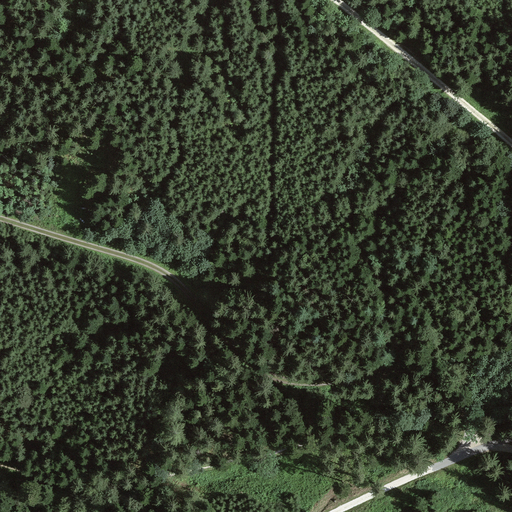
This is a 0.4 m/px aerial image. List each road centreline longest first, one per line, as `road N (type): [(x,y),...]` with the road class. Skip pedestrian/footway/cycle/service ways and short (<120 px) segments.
road 1 (track): [(0,220),(162,272),(250,366),(276,381),(403,370),(449,388)]
road 2 (track): [(511,144),(336,0)]
